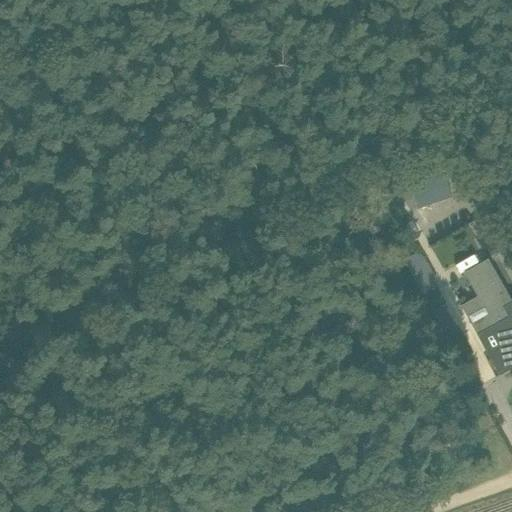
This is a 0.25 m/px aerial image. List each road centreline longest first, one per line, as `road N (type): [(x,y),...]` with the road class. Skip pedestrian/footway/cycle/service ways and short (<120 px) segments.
road 1 (track): [(156,511),(0,124)]
road 2 (track): [(0,84),(153,0)]
